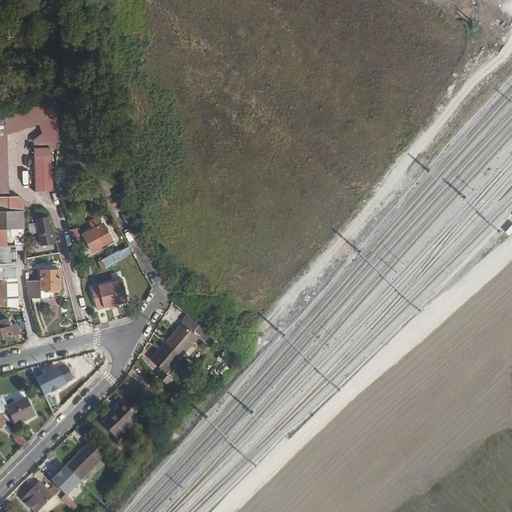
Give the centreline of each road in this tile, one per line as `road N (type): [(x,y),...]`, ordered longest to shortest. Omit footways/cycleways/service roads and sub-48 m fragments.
road 1 (track): [(220,511),(511,238)]
road 2 (unknown): [(94,341),(64,225),(24,181),(25,139)]
road 3 (residential): [(0,489),(110,379),(139,330)]
road 4 (residential): [(139,330),(0,365)]
